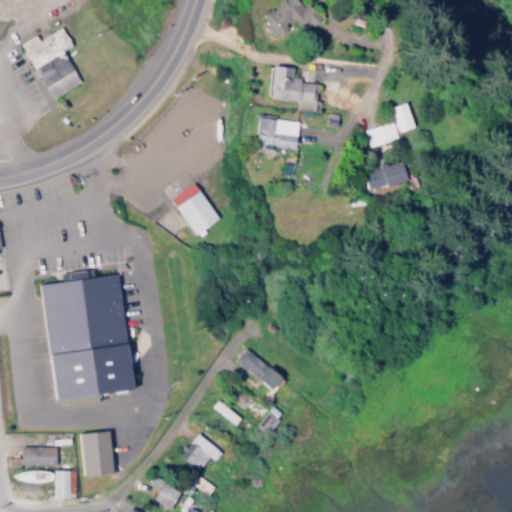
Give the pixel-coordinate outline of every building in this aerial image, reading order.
[(319,17),(306,1),(301,5),(296,0),(280,0),(258,18),(273,36),(291,22),(297,29),(306,21),(309,25),(319,17)] [(50,97),(77,80),(60,54),(71,47),(57,26),(36,39),(33,34),(16,44),(50,97)] [(291,65),(267,64),(264,96),(294,99),(294,108),(312,110),(314,80),(290,79),(291,65)] [(411,127),(405,101),(390,105),(396,130),(411,127)] [(295,119),(253,117),(252,146),(294,148),(295,119)] [(365,145),(394,139),(390,121),(361,128),(365,145)] [(367,191),(404,178),(397,158),(360,171),(367,191)] [(169,196),(194,232),(216,217),(191,181),(169,196)] [(68,279),(92,274),(91,268),(67,272),(68,279)] [(37,284),(55,400),(134,388),(124,325),(115,272),(37,284)] [(279,378),(244,345),(233,356),(268,389),(279,378)] [(253,425),(263,434),(277,416),(266,408),(253,425)] [(75,432),(79,475),(109,472),(105,429),(75,432)] [(175,454),(195,470),(206,456),(211,460),(218,451),(193,431),(175,454)] [(53,466),(53,446),(18,445),(17,457),(5,456),(5,465),(53,466)] [(12,480),(27,480),(27,489),(49,490),(49,471),(12,469),(12,480)] [(66,497),(66,469),(50,469),(50,497),(66,497)] [(168,508),(178,490),(151,475),(146,484),(156,489),(151,498),(168,508)]
